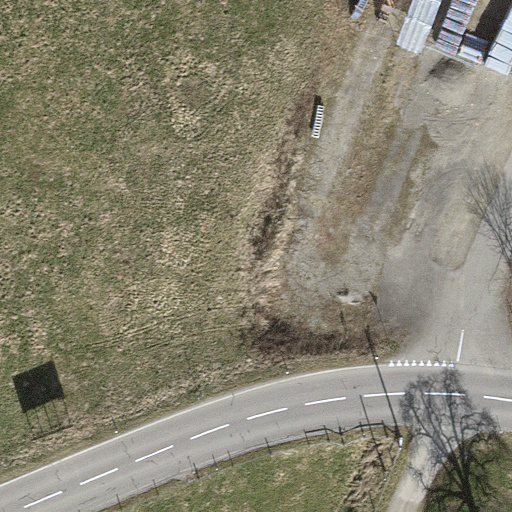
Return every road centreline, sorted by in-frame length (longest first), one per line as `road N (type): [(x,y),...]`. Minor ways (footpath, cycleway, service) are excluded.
road 1 (tertiary): [(454,393),(331,400),(262,415),(14,511)]
road 2 (residential): [(454,393),(470,311),(511,210)]
